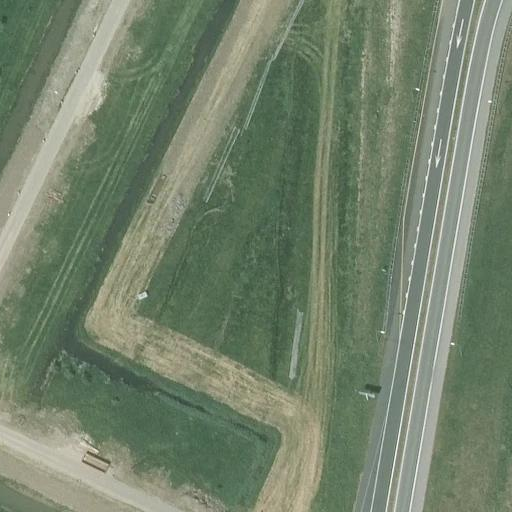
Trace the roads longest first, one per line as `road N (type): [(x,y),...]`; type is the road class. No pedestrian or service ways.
road 1 (motorway): [(399,511),(492,0)]
road 2 (motorway): [(461,0),(375,511)]
